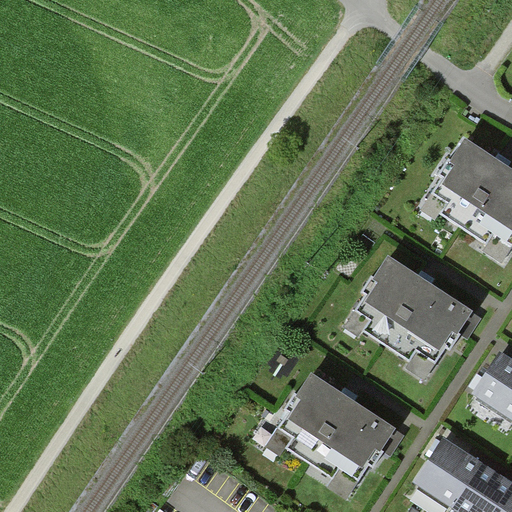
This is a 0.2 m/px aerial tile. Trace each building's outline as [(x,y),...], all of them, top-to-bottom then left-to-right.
[(499,267),(511,247),(511,167),(466,137),(417,212),(434,223),(440,214),(488,246),(482,255),(499,267)] [(424,382),(471,306),(386,254),(340,330),(357,341),(363,332),(412,362),(406,371),(424,382)] [(511,358),(500,351),(473,392),(511,417),(511,358)] [(345,500),(395,426),(313,370),(263,444),(280,455),(286,447),(333,479),(327,488),(345,500)] [(442,437),(413,480),(462,511),(511,511),(511,482),(500,474),(471,456),(442,437)]
